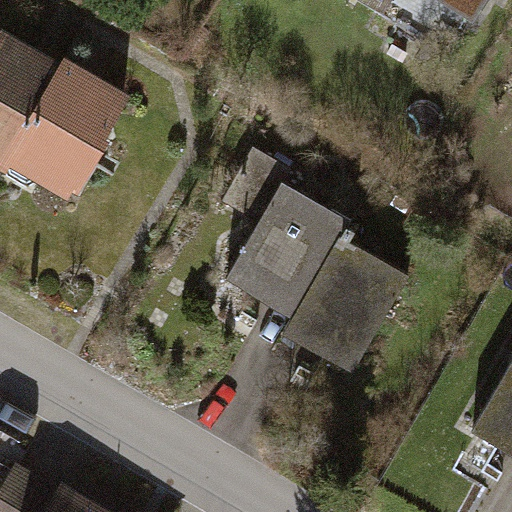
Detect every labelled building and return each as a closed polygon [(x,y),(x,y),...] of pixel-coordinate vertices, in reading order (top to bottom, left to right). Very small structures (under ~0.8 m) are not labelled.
[(353,0),(376,13),(383,0),(432,0),(467,21),(479,0),(353,0)] [(0,31),(0,154),(53,62),(0,31)] [(53,62),(0,154),(0,169),(56,201),(115,98),(53,62)] [(333,215),(271,180),(217,275),(278,310),(323,233),(333,215)] [(402,278),(323,233),(278,310),(265,334),(275,339),(344,379),(402,278)] [(511,336),(458,428),(511,460),(511,336)] [(97,511),(1,458),(0,459),(0,511),(97,511)]
